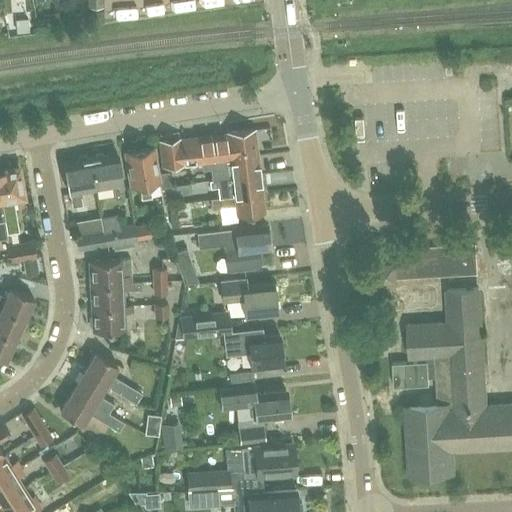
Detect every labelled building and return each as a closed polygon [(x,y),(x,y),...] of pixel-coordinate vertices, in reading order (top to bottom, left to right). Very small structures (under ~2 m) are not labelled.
[(393,64),(363,66),(366,125),(397,123),(393,64)] [(478,127),(367,133),(369,181),(385,180),(385,173),(397,172),(397,179),(413,178),(413,171),(439,170),(440,177),(468,175),(468,168),(480,167),(480,169),(501,168),(501,166),(511,165),(511,124),(498,126),(498,119),(477,120),(478,127)] [(201,160),(201,161),(258,154),(255,129),(227,132),(227,134),(197,137),(197,139),(180,141),(179,137),(161,139),(164,164),(201,160)] [(148,182),(159,180),(159,176),(158,173),(153,147),(124,152),(130,185),(139,184),(141,197),(150,195),(148,182)] [(91,158),(96,188),(112,185),(115,199),(124,198),(122,184),(117,153),(91,158)] [(210,168),(211,180),(260,174),(258,154),(201,161),(202,169),(210,168)] [(79,157),(78,160),(64,162),(69,193),(70,193),(72,207),(82,205),(79,191),(96,188),(91,158),(88,158),(87,156),(79,157)] [(0,196),(4,219),(6,233),(19,231),(13,198),(24,197),(19,167),(0,170),(0,196)] [(218,186),(219,198),(262,193),(260,174),(211,180),(209,180),(210,187),(218,186)] [(211,199),(212,208),(212,209),(236,206),(237,215),(264,212),(262,193),(219,198),(211,199)] [(180,225),(178,209),(170,210),(172,226),(180,225)] [(134,222),(132,222),(135,240),(137,248),(140,247),(139,240),(166,234),(165,222),(158,223),(158,221),(134,225),(134,222)] [(135,240),(132,222),(103,227),(106,246),(135,240)] [(268,248),(266,223),(195,231),(197,248),(224,245),(227,272),(236,271),(261,268),(259,249),(268,248)] [(75,232),(76,236),(78,250),(106,246),(103,227),(75,232)] [(34,256),(32,240),(8,244),(10,255),(11,260),(34,256)] [(0,256),(0,307),(1,308),(23,318),(33,297),(10,287),(6,297),(0,293),(0,257),(0,256)] [(91,283),(130,281),(129,275),(130,275),(130,258),(120,258),(90,259),(91,283)] [(192,263),(182,267),(187,282),(199,281),(192,263)] [(387,291),(444,288),(443,274),(403,276),(403,266),(386,267),(387,291)] [(166,267),(151,267),(152,276),(166,276),(166,267)] [(179,275),(152,277),(153,293),(178,292),(179,275)] [(273,281),(246,284),(245,276),(225,278),(227,300),(243,298),(245,313),(276,310),(273,281)] [(122,304),(121,288),(130,288),(130,289),(141,288),(140,281),(130,281),(91,283),(92,306),(131,304),(122,304)] [(470,331),(413,334),(414,355),(457,353),(457,360),(473,359),(473,369),(493,368),(489,281),(468,282),(470,331)] [(154,303),(154,317),(168,317),(168,302),(154,303)] [(131,304),(92,306),(93,330),(123,328),(122,311),(131,311),(131,304)] [(0,332),(14,339),(23,318),(1,308),(0,309),(0,332)] [(182,315),(182,316),(178,317),(174,336),(184,335),(228,330),(226,314),(215,315),(214,311),(182,315)] [(14,339),(0,332),(0,357),(4,360),(14,339)] [(251,365),(282,361),(279,333),(248,336),(224,339),(226,352),(250,349),(251,365)] [(136,402),(141,393),(110,374),(117,364),(95,351),(83,371),(122,394),(136,402)] [(399,359),(399,384),(435,385),(436,359),(399,359)] [(254,384),(252,369),(228,372),(230,387),(254,384)] [(72,390),(124,421),(108,412),(113,403),(98,394),(104,384),(122,394),(83,371),(72,390)] [(255,407),(257,419),(288,415),(285,389),(254,392),(253,385),(219,389),(221,410),(255,407)] [(475,388),(475,405),(489,405),(489,388),(475,388)] [(105,422),(119,430),(124,421),(72,390),(60,410),(81,423),(87,412),(105,422)] [(511,450),(511,417),(452,421),(450,393),(408,396),(411,455),(511,450)] [(33,435),(46,427),(34,406),(20,414),(33,435)] [(155,435),(158,415),(147,414),(144,433),(155,435)] [(0,453),(2,452),(0,448),(0,438),(9,433),(4,424),(0,426),(0,453)] [(263,425),(239,428),(240,442),(264,440),(263,425)] [(46,427),(33,435),(40,445),(53,437),(46,427)] [(243,475),(257,474),(295,471),(292,442),(241,446),(243,475)] [(0,476),(19,466),(16,460),(8,465),(2,454),(3,453),(2,452),(0,453),(0,476)] [(63,464),(55,453),(43,460),(50,472),(63,464)] [(63,464),(50,472),(56,482),(69,474),(63,464)] [(0,500),(22,487),(15,476),(23,472),(19,466),(0,476),(0,500)] [(257,474),(243,475),(243,469),(225,470),(187,473),(189,490),(217,488),(217,487),(231,487),(248,485),(262,485),(261,474),(257,474)] [(22,487),(0,500),(0,510),(1,511),(31,511),(40,507),(33,496),(29,498),(22,487)] [(232,502),(231,487),(217,487),(217,488),(218,503),(232,502)] [(244,492),(244,511),(302,511),(302,502),(297,502),(296,488),(244,492)] [(158,492),(146,492),(146,490),(128,490),(138,504),(143,501),(146,505),(154,504),(158,499),(158,492)]
